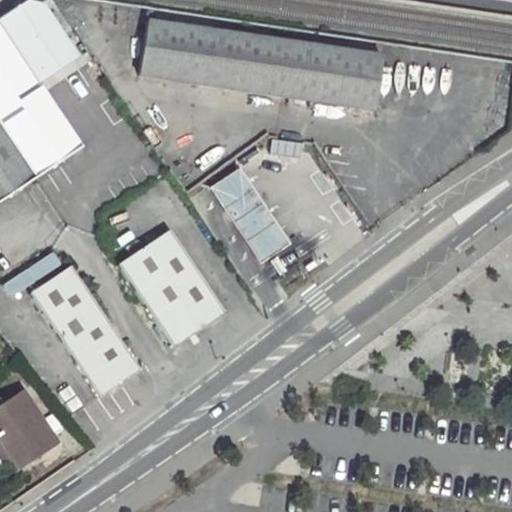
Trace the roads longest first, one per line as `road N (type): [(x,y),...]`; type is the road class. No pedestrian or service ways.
road 1 (secondary): [(511,165),(318,301),(223,394)]
road 2 (secondary): [(223,394),(340,329),(511,197)]
road 3 (secondary): [(58,511),(223,394)]
